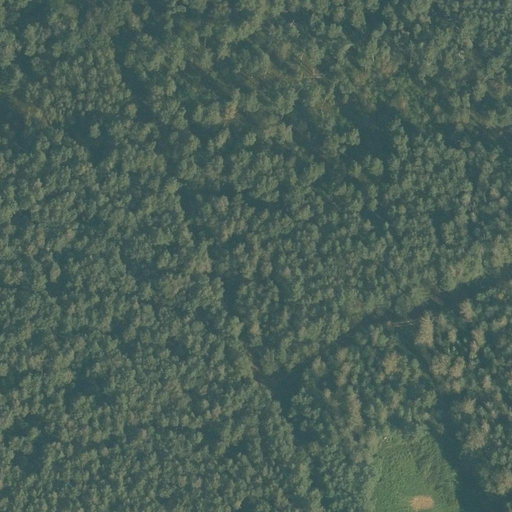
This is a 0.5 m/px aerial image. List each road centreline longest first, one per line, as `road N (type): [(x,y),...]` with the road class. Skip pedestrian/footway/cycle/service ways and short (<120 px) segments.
road 1 (track): [(263,380),(84,0)]
road 2 (track): [(263,380),(0,501)]
road 3 (track): [(263,380),(374,328),(466,302),(511,279)]
road 4 (track): [(324,511),(263,380)]
